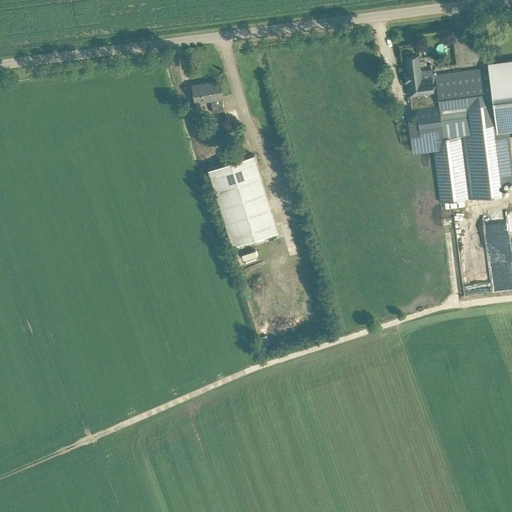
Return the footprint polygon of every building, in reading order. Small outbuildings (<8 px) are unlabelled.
[(408,72),(403,72),(405,81),(408,81),(412,109),(416,108),(419,126),(409,128),(412,150),(433,148),(440,202),(444,201),(445,208),(465,205),(464,199),(504,193),(496,130),(511,127),(511,61),(488,64),(489,68),(435,75),(435,68),(419,70),(417,54),(406,56),(408,72)] [(224,109),(221,92),(220,82),(206,84),(205,83),(192,85),(195,102),(210,99),(212,111),(224,109)] [(191,122),(200,119),(196,104),(186,106),(191,122)] [(278,230),(255,153),(208,167),(232,244),(278,230)] [(491,213),(495,241),(506,240),(505,229),(511,228),(511,226),(510,212),(500,214),(500,211),(491,213)] [(475,275),(475,286),(483,286),(483,275),(475,275)]
